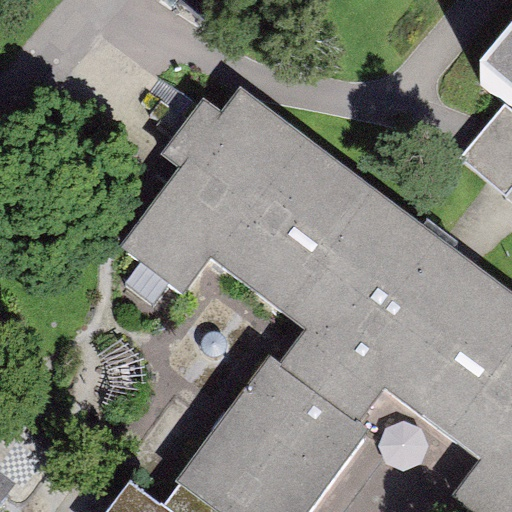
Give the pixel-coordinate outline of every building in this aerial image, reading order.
[(511,66),(483,101),(506,119),(511,124),(511,66)] [(511,511),(511,303),(242,105),(125,264),(187,309),(214,273),(305,340),(190,494),(214,511),(317,511),(391,412),(478,476),(450,511),(511,511)] [(511,124),(506,119),(481,149),(464,170),(509,207),(511,202),(511,124)] [(0,511),(14,511),(26,497),(0,476),(0,511)] [(214,511),(190,494),(177,511),(161,511),(135,492),(120,511),(214,511)]
